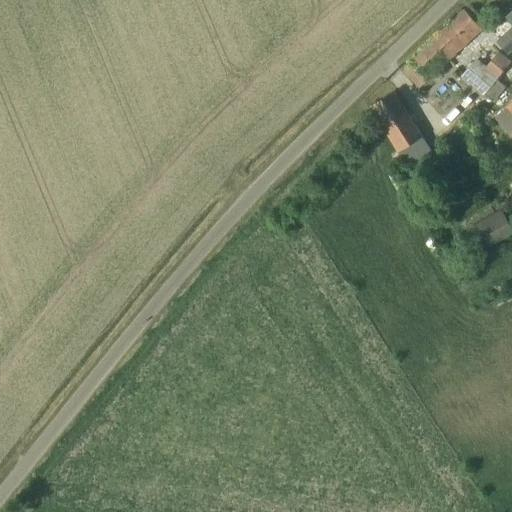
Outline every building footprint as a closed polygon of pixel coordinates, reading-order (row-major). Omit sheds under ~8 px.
[(482,28),(464,9),(410,60),(412,62),(404,70),(420,87),(482,28)] [(511,10),(506,16),(511,21),(511,26),(496,40),(507,52),(511,47),(511,10)] [(485,66),(477,58),(460,77),(469,86),(472,84),(493,101),(506,86),(497,79),(511,61),(499,50),(485,66)] [(394,90),(370,105),(409,167),(433,152),(394,90)] [(511,132),(511,101),(496,116),(511,132)] [(511,232),(511,226),(501,208),(469,226),(482,249),(511,232)]
